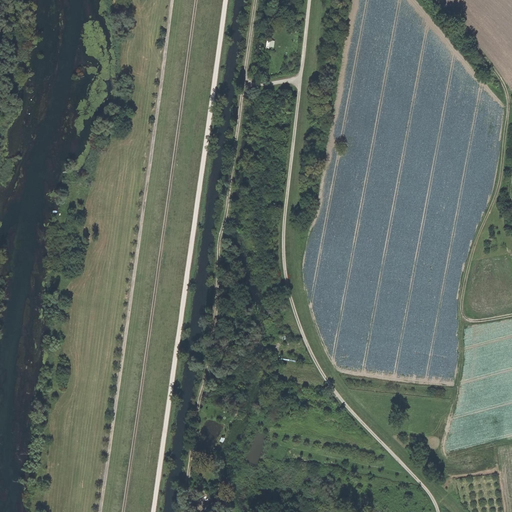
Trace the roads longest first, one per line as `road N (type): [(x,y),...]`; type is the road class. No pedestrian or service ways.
road 1 (track): [(438,511),(325,377),(294,312),(283,237),(309,0)]
road 2 (track): [(122,511),(196,0)]
road 3 (track): [(171,0),(99,511)]
road 4 (track): [(153,511),(225,0)]
road 5 (track): [(183,511),(254,0)]
road 6 (track): [(511,314),(470,320),(461,311),(469,260),(498,185),(508,103),(496,72),(433,0)]
